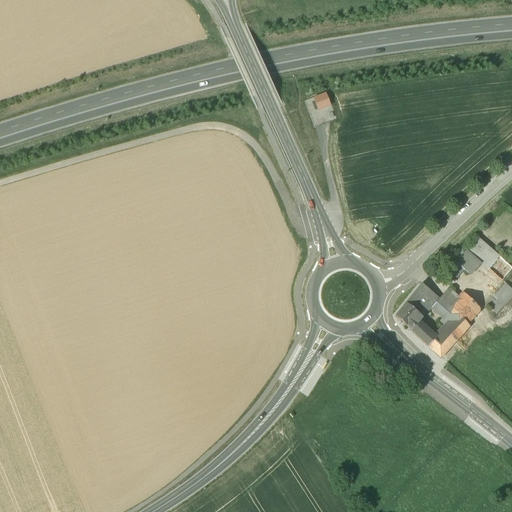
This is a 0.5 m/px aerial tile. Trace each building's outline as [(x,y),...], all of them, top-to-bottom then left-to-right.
[(328,106),(325,96),(314,100),(318,110),(328,106)] [(499,257),(478,238),(456,263),(463,270),(468,274),(479,263),(487,270),(499,257)] [(511,269),(511,267),(499,257),(487,270),(501,282),(511,269)] [(456,263),(448,272),(455,279),(463,270),(456,263)] [(511,289),(506,284),(486,305),(496,315),(511,298),(511,289)] [(439,299),(420,285),(411,297),(428,311),(431,308),(439,299)] [(439,299),(431,308),(442,319),(447,323),(455,316),(451,311),(460,302),(447,290),(439,299)] [(428,311),(411,297),(394,317),(416,337),(423,329),(416,324),(421,318),(428,311)] [(460,302),(451,311),(455,316),(462,323),(465,326),(480,312),(465,297),(460,302)] [(432,338),(423,329),(416,337),(440,359),(455,342),(448,336),(462,323),(455,316),(447,323),(445,326),(432,338)]
